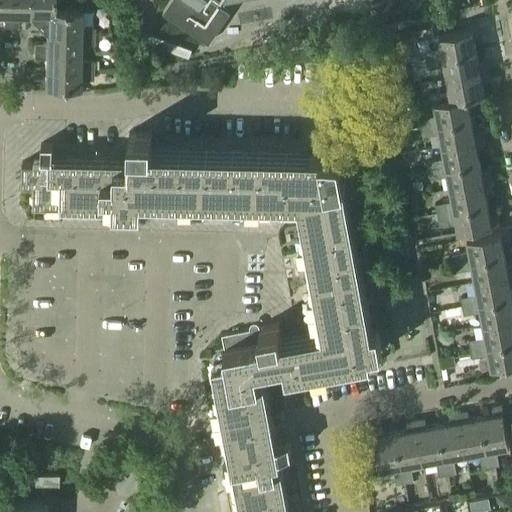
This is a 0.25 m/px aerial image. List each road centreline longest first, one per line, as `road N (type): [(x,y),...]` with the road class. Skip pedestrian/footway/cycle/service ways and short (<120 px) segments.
road 1 (residential): [(0,108),(318,103)]
road 2 (residential): [(344,511),(328,419),(511,384)]
road 3 (residential): [(186,511),(175,454),(163,439),(0,390)]
